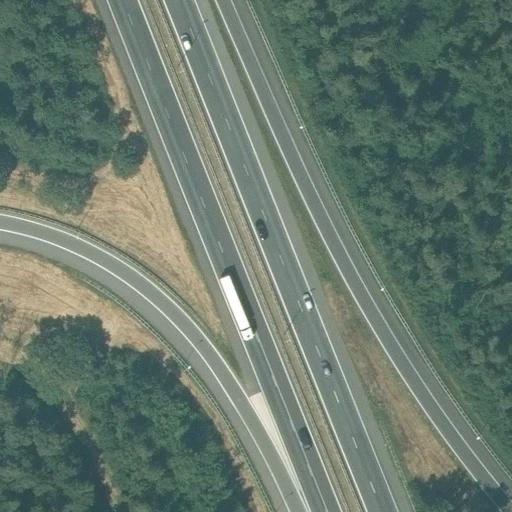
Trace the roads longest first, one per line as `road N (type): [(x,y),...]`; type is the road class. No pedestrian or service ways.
road 1 (motorway): [(511,507),(447,428),(367,303),(227,0)]
road 2 (motorway): [(390,511),(178,0)]
road 3 (motorway): [(119,0),(326,511)]
road 4 (motorway): [(0,221),(45,232),(121,271),(186,327),(231,385),(297,511)]
